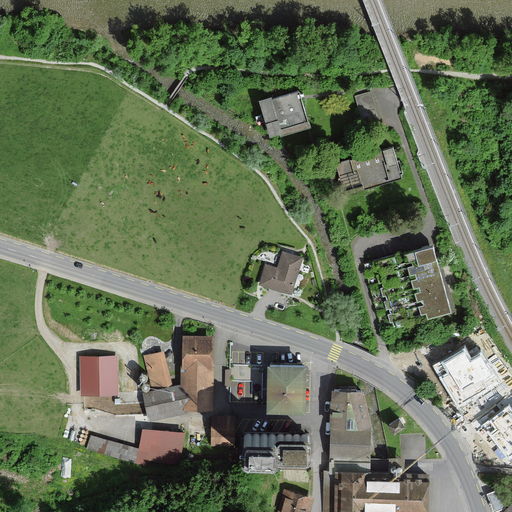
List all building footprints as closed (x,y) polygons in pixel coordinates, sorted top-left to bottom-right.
[(313,128),(302,93),(275,102),(275,99),(263,103),(274,138),(283,136),(284,138),(313,128)] [(379,122),(371,94),(355,99),(363,127),(379,122)] [(405,181),(395,148),(337,165),(346,198),(405,181)] [(454,313),(437,246),(375,262),(392,329),(454,313)] [(305,257),(283,251),(278,267),(267,264),(261,285),(294,294),(305,257)] [(183,337),(183,385),(172,388),(165,352),(144,356),(152,392),(144,393),(149,423),(188,415),(187,412),(214,413),(214,337),(183,337)] [(465,347),(433,366),(458,408),(498,384),(481,355),(472,360),(465,347)] [(233,362),(232,400),(262,401),(263,355),(249,355),(249,362),(233,362)] [(117,356),(79,357),(81,396),(118,395),(117,356)] [(308,413),(309,366),(271,365),(270,412),(308,413)] [(334,391),(332,459),(370,459),(370,425),(361,390),(334,391)] [(511,410),(508,406),(483,425),(509,459),(511,456),(511,410)] [(234,449),(235,418),(211,417),(210,448),(234,449)] [(181,434),(144,430),(138,449),(92,435),(87,450),(143,465),(150,456),(179,460),(181,434)] [(310,433),(245,433),(245,469),(310,469),(310,433)] [(426,511),(427,474),(326,472),(324,511),(426,511)] [(309,511),(313,498),(284,491),(278,511),(309,511)] [(490,497),(496,511),(505,507),(500,493),(490,497)]
